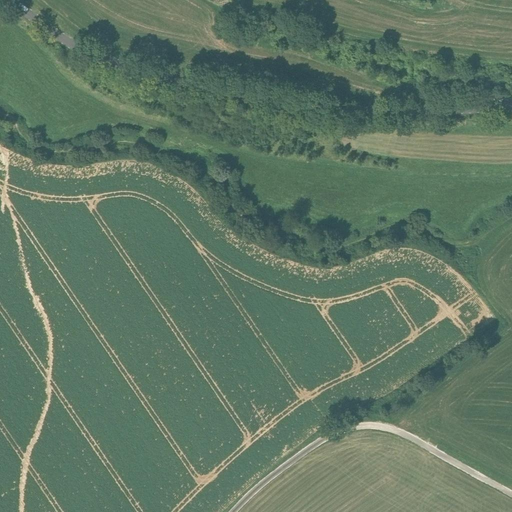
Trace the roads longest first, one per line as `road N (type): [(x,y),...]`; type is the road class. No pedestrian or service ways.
road 1 (unclassified): [(511,105),(351,112),(258,97),(86,52),(8,0)]
road 2 (unclassified): [(233,511),(317,443),(365,426),(403,434),(511,495)]
